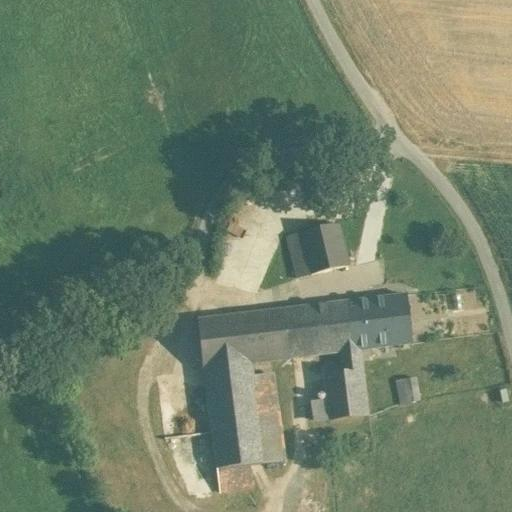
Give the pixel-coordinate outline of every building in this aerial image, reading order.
[(338,225),(287,237),(297,280),(348,267),(338,225)] [(406,296),(346,303),(352,352),(371,350),(412,345),(406,296)] [(346,303),(282,311),(288,360),(339,354),(352,352),(346,303)] [(282,311),(197,321),(202,371),(203,370),(251,365),(288,360),(282,311)] [(352,352),(339,354),(342,374),(323,376),(329,422),(368,418),(361,362),(372,361),(371,350),(352,352)] [(272,375),(253,378),(251,365),(203,370),(219,494),(251,490),(248,467),(283,463),(272,375)] [(415,379),(396,382),(400,404),(419,401),(415,379)] [(203,434),(175,437),(180,493),(210,490),(208,466),(190,467),(189,457),(205,455),(203,434)]
